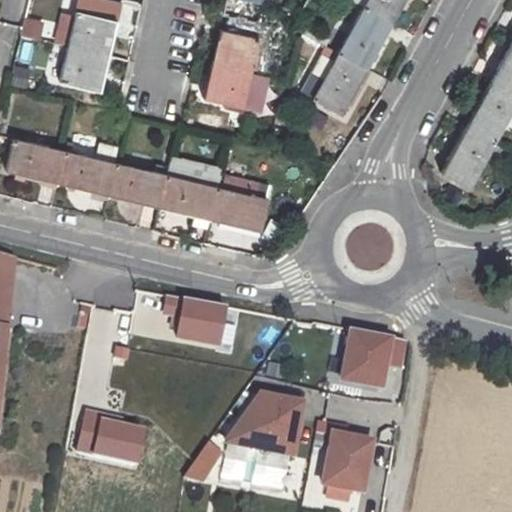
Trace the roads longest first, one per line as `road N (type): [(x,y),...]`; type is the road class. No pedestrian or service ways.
road 1 (unclassified): [(0,224),(232,277),(321,272)]
road 2 (unclassified): [(384,197),(391,168),(477,0)]
road 3 (residential): [(422,318),(389,511)]
road 4 (unclassified): [(384,197),(349,199),(323,221),(316,238),(321,272)]
